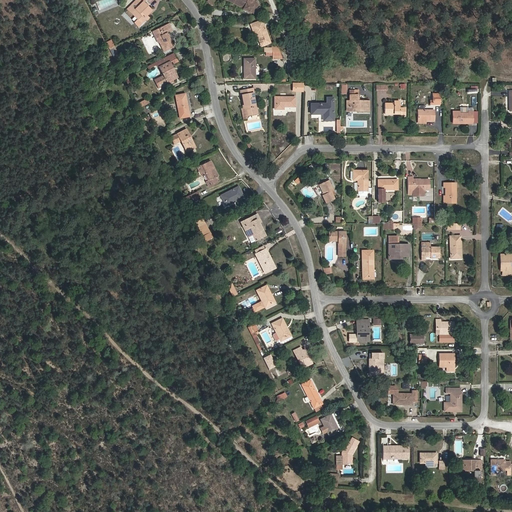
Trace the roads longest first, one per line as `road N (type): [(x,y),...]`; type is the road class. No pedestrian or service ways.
road 1 (track): [(307,511),(0,230)]
road 2 (residential): [(265,182),(309,146),(489,146)]
road 3 (residential): [(265,182),(240,162),(227,136),(187,0)]
road 4 (track): [(330,498),(511,511)]
road 5 (residential): [(317,304),(487,300)]
road 6 (residential): [(489,146),(487,300)]
road 7 (residential): [(317,304),(308,254),(265,182)]
road 8 (residential): [(374,424),(328,342),(317,304)]
road 9 (residential): [(487,300),(484,423)]
